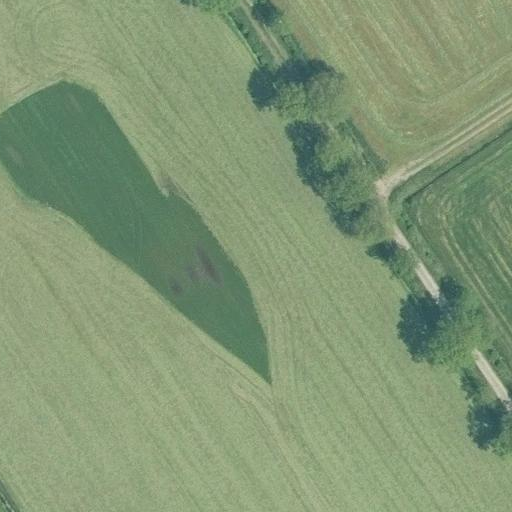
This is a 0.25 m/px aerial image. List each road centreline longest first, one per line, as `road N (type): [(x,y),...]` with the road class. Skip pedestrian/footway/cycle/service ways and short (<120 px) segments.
road 1 (track): [(511,411),(378,209),(396,180),(511,106)]
road 2 (track): [(378,209),(238,0)]
